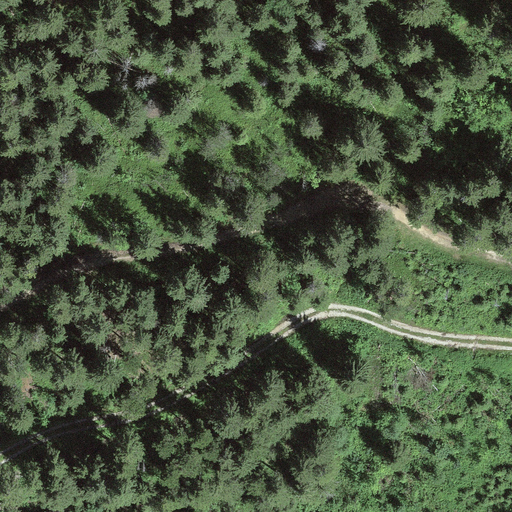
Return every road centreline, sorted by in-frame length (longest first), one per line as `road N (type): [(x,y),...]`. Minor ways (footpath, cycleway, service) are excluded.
road 1 (track): [(0,458),(57,430),(174,399),(321,311),(511,344)]
road 2 (track): [(511,264),(467,254),(371,200),(347,196),(182,251),(78,266),(0,306)]
